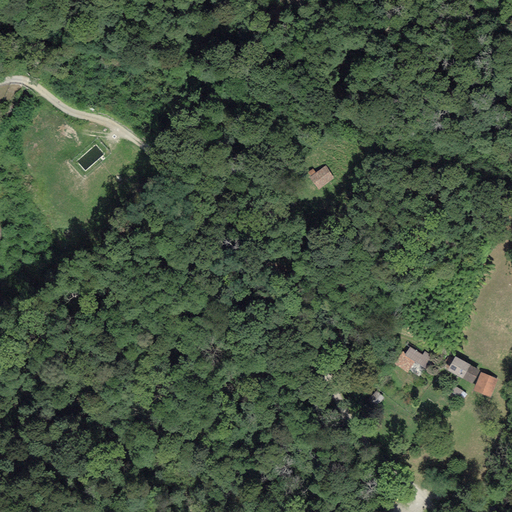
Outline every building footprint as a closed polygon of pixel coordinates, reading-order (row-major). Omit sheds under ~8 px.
[(319,192),(336,181),(328,167),(310,178),(319,192)] [(433,358),(424,353),(422,356),(410,349),(405,357),(426,370),(433,358)] [(480,372),(455,358),(447,373),(472,386),(480,372)] [(416,365),(413,370),(422,375),(425,370),(416,365)] [(498,380),(481,374),(473,392),(490,399),(498,380)]
